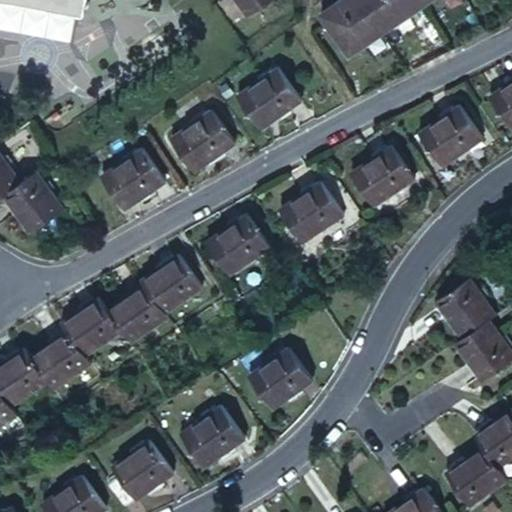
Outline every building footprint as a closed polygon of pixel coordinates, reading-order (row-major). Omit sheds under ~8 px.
[(0,0),(0,51),(41,58),(46,23),(83,28),(88,0),(0,0)] [(255,0),(236,0),(243,9),(255,0)] [(337,67),(442,0),(344,0),(309,23),(337,67)] [(296,105),(276,75),(239,99),(260,131),(296,105)] [(511,122),(511,110),(496,88),(460,112),(483,143),(511,122)] [(451,151),(431,120),(392,146),(413,176),(451,151)] [(222,157),(203,129),(164,155),(185,183),(222,157)] [(0,154),(0,195),(6,191),(19,182),(0,154)] [(390,188),(368,157),(332,182),(354,213),(390,188)] [(158,189),(138,160),(102,183),(124,214),(158,189)] [(36,171),(19,182),(6,191),(33,230),(64,209),(36,171)] [(326,219),(306,189),(271,212),(293,244),(326,219)] [(260,251),(238,220),(203,244),(224,276),(260,251)] [(199,290),(178,260),(144,284),(166,314),(199,290)] [(438,287),(464,317),(483,302),(487,298),(463,267),(438,287)] [(167,325),(146,295),(111,319),(134,348),(167,325)] [(511,336),(483,302),(464,317),(460,320),(487,355),(511,336)] [(123,346),(100,314),(64,341),(87,371),(123,346)] [(284,357),(263,328),(230,354),(253,381),(284,357)] [(55,407),(88,382),(66,350),(32,376),(55,407)] [(511,371),(482,394),(490,405),(506,426),(511,420),(511,371)] [(0,417),(8,429),(43,403),(23,372),(0,389),(0,417)] [(226,419),(202,390),(166,418),(192,448),(226,419)] [(511,434),(506,426),(490,405),(456,430),(478,459),(511,434)] [(159,462),(138,435),(103,464),(127,491),(159,462)] [(465,475),(442,446),(405,474),(429,505),(465,475)] [(410,511),(386,480),(347,511),(410,511)] [(95,511),(76,482),(40,508),(42,511),(95,511)] [(347,511),(339,500),(323,511),(347,511)]
